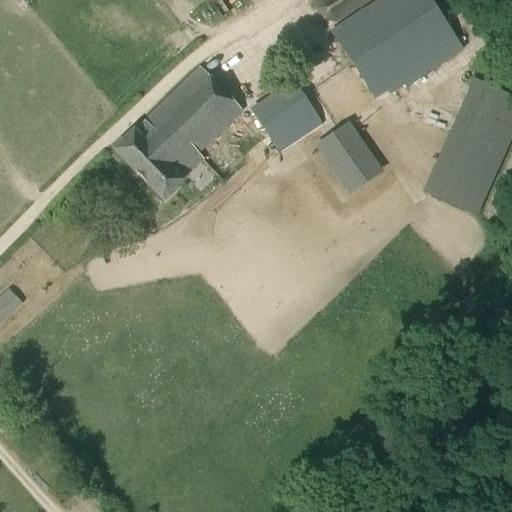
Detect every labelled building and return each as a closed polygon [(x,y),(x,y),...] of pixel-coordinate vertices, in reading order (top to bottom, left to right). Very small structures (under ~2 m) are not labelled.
[(336,24),(371,0),(317,0),(315,9),(323,21),(324,21),(325,22),(332,22),(336,24)] [(371,95),(454,41),(427,0),(377,0),(329,31),(371,95)] [(186,177),(180,171),(243,112),(200,67),(134,129),(133,128),(112,147),(162,199),(186,177)] [(495,166),(495,114),(507,118),(511,104),(511,86),(481,76),(438,191),(480,206),(495,166)] [(279,154),(322,125),(294,84),(252,111),(279,154)] [(350,187),(384,163),(350,114),(316,138),(350,187)]
